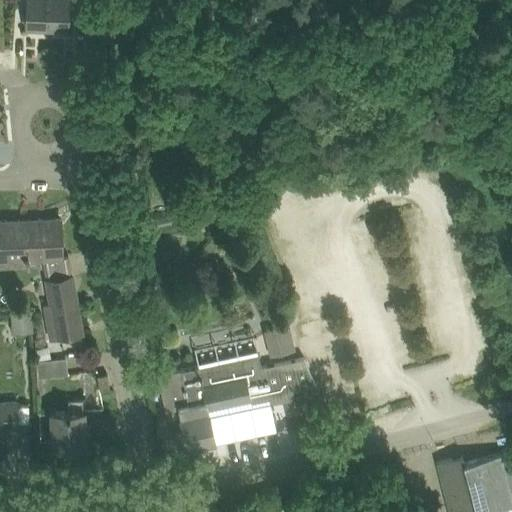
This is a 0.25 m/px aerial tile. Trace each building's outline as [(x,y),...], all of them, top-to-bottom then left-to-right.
[(67,29),(67,0),(28,0),(27,28),(67,29)] [(23,257),(43,257),(62,256),(62,254),(60,217),(39,218),(39,221),(28,221),(28,219),(21,219),(19,217),(17,219),(8,220),(6,218),(4,220),(0,219),(0,266),(24,265),(23,257)] [(43,257),(51,303),(44,304),(50,337),(83,331),(69,254),(62,254),(62,256),(43,257)] [(11,309),(11,317),(27,331),(33,331),(32,308),(11,309)] [(273,329),(267,331),(272,352),(294,347),(289,325),(273,329)] [(37,348),(40,360),(52,357),(48,345),(37,348)] [(259,352),(177,370),(158,374),(165,408),(178,405),(187,445),(215,439),(208,407),(251,397),(252,400),(270,397),(272,398),(291,394),(292,391),(292,389),(316,384),(304,356),(284,360),(267,364),(262,365),(259,352)] [(36,361),(37,377),(68,373),(67,357),(36,361)] [(108,373),(98,374),(97,375),(100,389),(110,387),(108,373)] [(69,411),(52,411),(54,447),(85,445),(82,398),(69,399),(69,411)] [(0,406),(0,436),(3,436),(3,427),(18,426),(17,400),(0,401),(0,406)] [(479,511),(511,503),(511,448),(465,461),(463,453),(437,460),(450,511),(479,511)]
